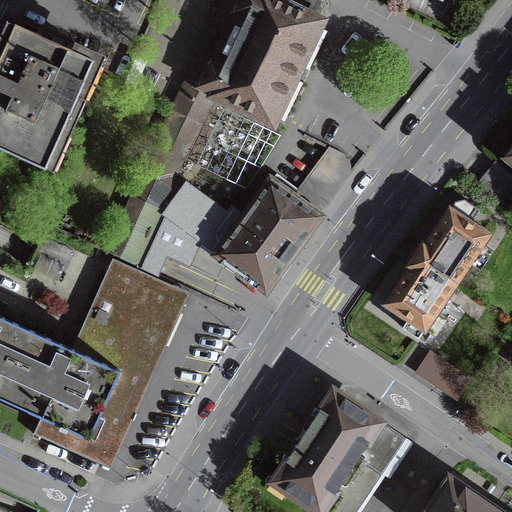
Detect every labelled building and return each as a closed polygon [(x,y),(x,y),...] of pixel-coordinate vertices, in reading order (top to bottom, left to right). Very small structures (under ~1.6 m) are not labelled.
[(198,55),(132,197),(158,209),(175,174),(183,157),(197,164),(214,128),(201,122),(214,93),(271,120),(294,71),(318,21),(314,19),(322,0),(224,0),(199,55),(198,55)] [(0,147),(46,168),(94,60),(15,25),(0,58),(0,147)] [(511,166),(511,143),(501,157),(511,166)] [(343,153),(330,147),(299,190),(324,209),(349,175),(350,172),(351,168),(350,165),(349,161),(347,158),(345,155),(343,153)] [(511,175),(497,163),(480,184),(503,202),(511,190),(511,175)] [(175,174),(158,209),(132,197),(107,250),(141,266),(140,267),(153,273),(162,254),(189,266),(201,241),(217,253),(217,254),(265,289),(286,261),(319,216),(257,171),(227,212),(175,174)] [(457,281),(489,234),(472,222),(481,210),(464,198),(454,200),(426,243),(423,241),(420,246),(415,253),(457,281)] [(457,281),(415,253),(411,258),(406,265),(409,267),(385,303),(425,329),(457,281)] [(169,300),(107,272),(72,349),(122,372),(137,379),(172,303),(168,301),(169,300)] [(0,394),(2,396),(31,331),(0,316),(0,394)] [(52,340),(31,331),(2,396),(43,414),(34,433),(99,463),(137,379),(122,372),(72,349),(52,340)] [(469,377),(431,351),(416,372),(454,398),(469,377)] [(381,421),(334,390),(331,395),(328,394),(308,425),(310,427),(299,442),(289,457),(287,456),(272,479),(289,490),(288,491),(306,503),(306,502),(321,511),(381,421)] [(502,511),(489,503),(450,476),(425,511),(502,511)]
